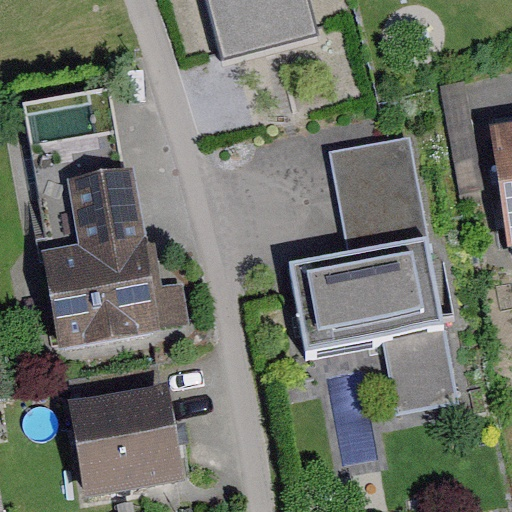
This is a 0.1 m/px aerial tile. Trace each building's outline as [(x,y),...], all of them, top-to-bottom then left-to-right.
[(313,0),(210,0),(223,60),(322,38),(313,0)] [(511,258),(511,134),(491,138),(510,259),(511,258)] [(418,136),(333,153),(354,257),(287,270),(308,374),(376,360),(388,417),(472,400),(418,136)] [(148,162),(68,175),(80,248),(45,253),(60,345),(175,326),(148,162)] [(170,386),(65,402),(80,496),(185,483),(170,386)]
